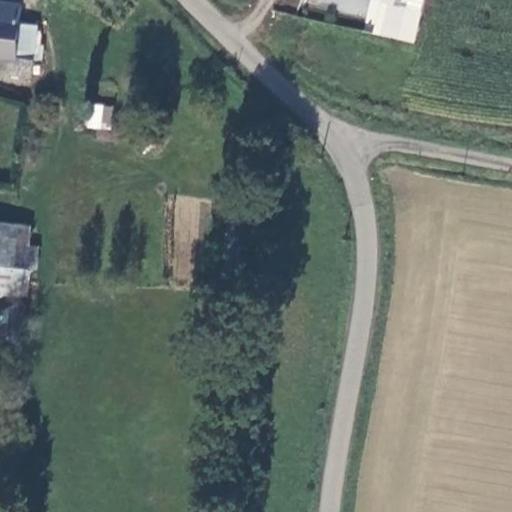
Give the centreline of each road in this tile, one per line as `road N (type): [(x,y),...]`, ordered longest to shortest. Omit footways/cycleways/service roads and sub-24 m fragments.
road 1 (tertiary): [(332,511),(362,288),(362,210),(344,136)]
road 2 (tertiary): [(344,136),(192,0)]
road 3 (residential): [(344,136),(511,165)]
